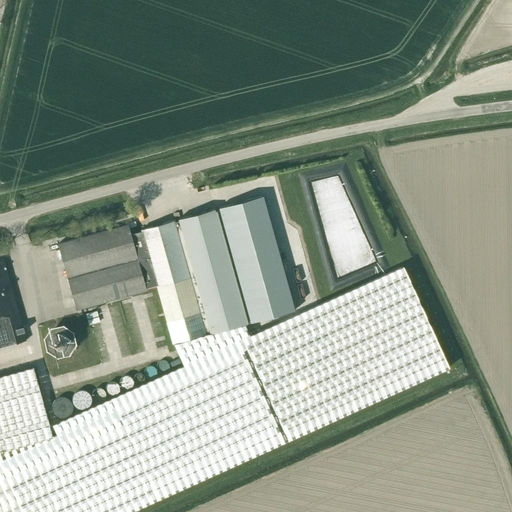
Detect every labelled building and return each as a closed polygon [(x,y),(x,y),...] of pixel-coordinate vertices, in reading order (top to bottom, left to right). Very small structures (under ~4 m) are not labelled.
[(328,294),(303,205),(273,213),(298,302),(328,294)] [(131,235),(128,225),(58,244),(76,310),(146,291),(146,289),(156,286),(173,345),(174,344),(183,366),(52,425),(56,434),(52,436),(33,368),(0,376),(0,511),(128,511),(449,368),(403,267),(250,336),(244,324),(246,324),(215,210),(178,220),(179,222),(175,223),(174,221),(141,230),(141,232),(131,235)] [(294,306),(269,214),(253,218),(279,311),(294,306)] [(251,219),(235,224),(261,320),(277,315),(251,219)] [(17,309),(11,289),(9,280),(11,280),(9,273),(7,273),(3,260),(0,260),(0,345),(25,339),(19,316),(21,316),(19,308),(17,309)] [(47,321),(75,313),(71,299),(43,306),(47,321)] [(52,347),(58,351),(65,349),(70,343),(68,336),(62,332),(54,333),(50,340),(52,347)] [(154,355),(156,361),(175,355),(174,350),(154,355)] [(125,376),(121,383),(129,388),(133,381),(125,376)] [(109,392),(118,390),(116,382),(107,384),(109,392)] [(90,392),(75,393),(75,407),(91,407),(90,392)]
